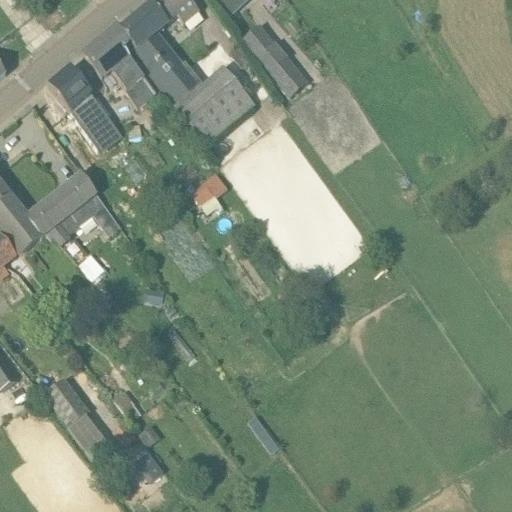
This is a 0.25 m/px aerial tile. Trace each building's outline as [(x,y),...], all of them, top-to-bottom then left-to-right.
[(185,0),(161,0),(148,12),(163,30),(175,20),(183,28),(198,16),(185,0)] [(163,30),(148,12),(119,35),(117,32),(112,35),(123,51),(124,50),(174,111),(203,86),(157,34),(163,30)] [(291,102),(311,85),(263,29),(242,46),(291,102)] [(121,52),(123,51),(112,35),(82,60),(100,82),(109,75),(139,112),(156,98),(121,52)] [(242,50),(231,58),(241,71),(251,63),(242,50)] [(221,70),(174,111),(172,113),(204,152),(254,108),(221,70)] [(92,99),(91,100),(69,74),(48,92),(70,118),(81,109),(99,134),(89,141),(98,152),(119,136),(92,99)] [(140,138),(138,128),(125,131),(127,141),(140,138)] [(35,216),(49,235),(50,234),(50,235),(58,229),(66,241),(92,221),(106,241),(119,232),(105,212),(81,179),(35,215),(35,216)] [(216,197),(208,187),(192,199),(200,210),(216,197)] [(0,189),(0,208),(10,201),(0,189)] [(27,222),(10,201),(0,208),(0,233),(19,258),(49,235),(35,216),(27,222)] [(0,241),(0,272),(3,270),(16,260),(0,241)] [(105,278),(89,259),(78,269),(95,287),(105,278)] [(0,283),(8,278),(3,270),(0,272),(0,283)] [(163,295),(152,293),(150,306),(161,308),(163,295)] [(0,396),(17,385),(0,358),(0,396)] [(67,430),(87,414),(63,384),(43,399),(67,430)] [(124,395),(112,404),(129,426),(141,417),(124,395)] [(123,426),(111,435),(123,452),(136,443),(123,426)] [(148,426),(136,435),(147,451),(159,443),(148,426)] [(161,475),(151,465),(141,475),(151,485),(161,475)]
